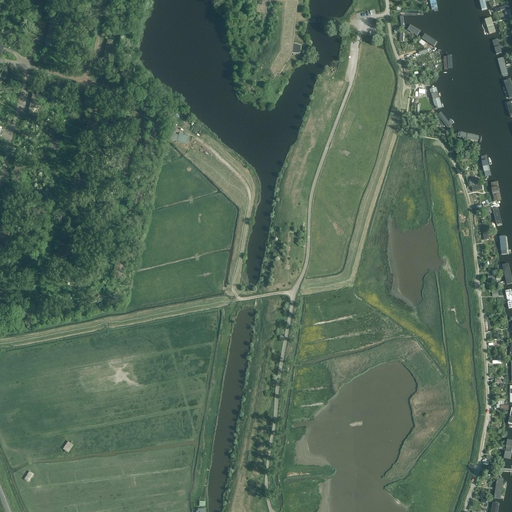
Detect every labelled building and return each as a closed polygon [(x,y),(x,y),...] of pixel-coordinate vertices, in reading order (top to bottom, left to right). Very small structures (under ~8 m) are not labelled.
[(298,1),(298,0),(258,0),(257,10),(259,10),(259,14),(263,14),(263,18),(263,24),(264,24),(264,23),(265,23),(265,22),(266,16),(267,1),(269,2),(269,3),(269,9),(271,4),(271,3),(286,4),(282,49),(273,63),(272,64),(272,66),(272,67),(272,68),(272,69),(273,71),(274,72),(275,72),(270,79),(270,80),(271,80),(272,80),(272,79),(273,79),(274,78),(277,74),(277,72),(280,74),(293,52),(294,52),(299,53),(300,53),(300,52),(301,46),(301,45),(295,43),(294,43),(298,1)] [(436,0),(429,0),(432,11),(438,10),(436,0)] [(478,0),(481,12),(488,11),(485,0),(478,0)] [(485,21),(489,35),(496,33),(492,19),(485,21)] [(422,31),(411,25),(407,31),(418,37),(422,31)] [(44,46),(54,48),(59,28),(49,26),(49,28),(47,34),(46,39),(45,43),(44,46)] [(20,33),(16,39),(21,43),(22,42),(21,41),(24,38),(25,38),(26,37),(20,33)] [(436,43),(424,35),(421,39),(434,48),(436,43)] [(492,41),(496,55),(502,54),(498,39),(492,41)] [(103,60),(112,62),(117,43),(107,40),(107,43),(106,48),(104,53),(103,58),(103,60)] [(294,52),(294,53),(299,54),(300,54),(301,54),(301,52),(302,51),(302,46),(302,45),(300,43),(295,41),(295,43),(301,45),(301,46),(300,52),(300,53),(299,53),(294,52)] [(449,45),(447,46),(446,47),(453,81),(454,83),(456,83),(458,82),(458,80),(451,46),(449,45)] [(266,80),(265,77),(261,68),(262,68),(261,67),(256,70),(256,71),(257,71),(261,78),(263,81),(262,78),(264,77),(266,80)] [(437,88),(430,90),(436,110),(442,109),(437,88)] [(28,114),(38,116),(42,96),(33,94),(32,97),(31,102),(30,107),(29,112),(28,114)] [(86,128),(96,130),(101,110),(91,108),(90,111),(89,116),(88,121),(87,126),(86,128)] [(441,113),(438,116),(449,130),(452,127),(441,113)] [(166,139),(176,141),(178,135),(174,133),(176,122),(171,121),(166,139)] [(145,142),(154,144),(159,124),(149,122),(149,125),(147,130),(146,135),(145,140),(145,142)] [(458,132),(457,137),(478,142),(479,137),(458,132)] [(187,144),(189,137),(179,134),(177,141),(187,144)] [(60,144),(60,142),(51,140),(48,149),(58,152),(59,149),(60,144)] [(481,158),(486,178),(491,177),(486,156),(481,158)] [(12,182),(21,184),(26,164),(16,162),(16,165),(15,170),(13,175),(12,179),(12,182)] [(70,196),(80,198),(85,178),(75,176),(74,179),(73,184),(72,186),(72,189),(71,193),(70,196)] [(491,184),(495,202),(502,201),(498,182),(491,184)] [(128,210),(138,212),(143,192),(133,190),(132,193),(131,198),(130,203),(129,208),(128,210)] [(44,213),(44,210),(34,208),(32,217),(42,220),(42,217),(44,213)] [(493,210),(498,227),(503,226),(498,208),(493,210)] [(290,237),(290,232),(293,232),(294,228),(287,228),(287,231),(288,232),(290,232),(289,236),(288,236),(287,237),(287,240),(288,241),(289,241),(289,246),(287,245),(286,246),(286,250),(287,250),(288,250),(288,255),(287,255),(286,256),(285,259),(287,260),(288,260),(288,264),(287,264),(285,265),(285,268),(290,268),(290,265),(289,265),(289,259),(290,259),(290,256),(289,256),(289,250),(291,250),(291,246),(290,246),(290,241),(291,241),(291,237),(290,237)] [(0,251),(5,252),(10,232),(0,230),(0,251)] [(54,264),(63,266),(68,247),(59,244),(58,247),(57,252),(55,257),(54,262),(54,264)] [(112,278),(122,281),(126,261),(117,258),(116,261),(115,266),(114,271),(112,276),(112,278)] [(503,271),(507,286),(511,284),(511,275),(509,265),(500,267),(501,271),(503,271)] [(19,305),(17,315),(37,319),(39,310),(36,309),(31,308),(26,307),(21,305),(19,305)] [(73,445),(72,444),(72,442),(71,441),(70,443),(68,441),(63,449),(65,450),(64,452),(66,452),(66,451),(68,453),(73,445)] [(28,482),(29,481),(30,482),(31,481),(30,480),(32,476),(34,477),(34,476),(33,475),(34,474),(29,471),(24,480),(28,482)] [(497,479),(494,499),(504,501),(507,483),(503,482),(504,480),(497,479)] [(493,503),(490,511),(497,511),(500,504),(493,503)]
